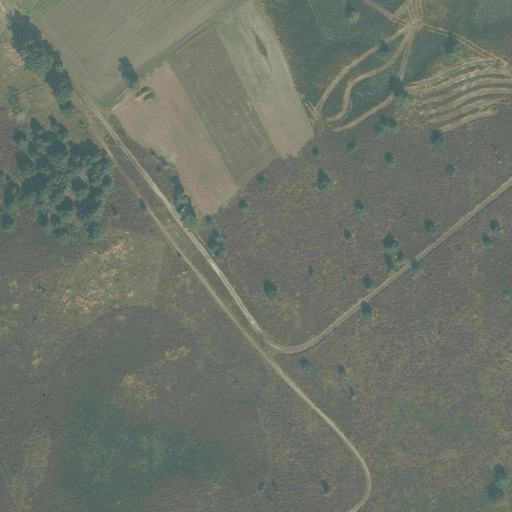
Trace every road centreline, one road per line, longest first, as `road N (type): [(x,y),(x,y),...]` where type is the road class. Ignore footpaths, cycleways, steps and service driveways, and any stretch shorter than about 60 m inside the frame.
road 1 (track): [(511,181),(317,338),(277,347),(262,338),(32,26),(10,15)]
road 2 (unknown): [(347,511),(364,499),(369,476),(358,455),(168,238),(10,15)]
